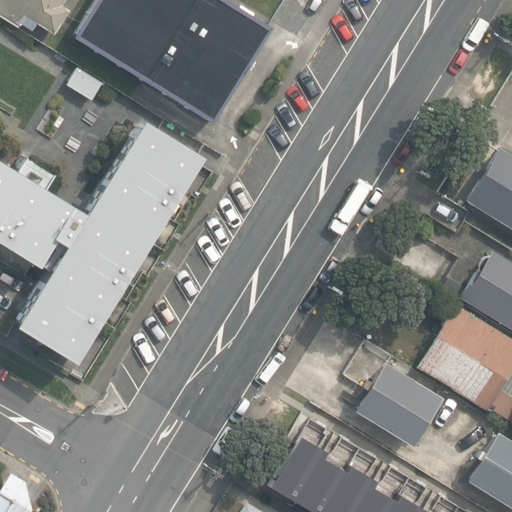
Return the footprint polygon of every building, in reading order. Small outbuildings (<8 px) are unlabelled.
[(35,22),(52,32),(66,10),(59,5),(62,0),(0,0),(0,13),(18,25),(19,22),(31,29),(35,22)] [(93,0),(72,36),(211,120),(267,29),(265,28),(218,0),(93,0)] [(76,67),(65,84),(90,100),(101,82),(76,67)] [(10,324),(70,361),(197,155),(138,119),(136,122),(91,194),(80,212),(41,188),(51,173),(20,154),(11,169),(0,162),(0,244),(33,265),(35,262),(45,268),(10,324)] [(511,155),(497,146),(464,200),(511,229),(511,155)] [(511,262),(490,248),(459,296),(511,331),(511,262)] [(383,283),(410,299),(419,283),(392,267),(383,283)] [(487,407),(511,422),(511,420),(511,368),(511,339),(453,304),(415,366),(486,409),(487,407)] [(353,409),(410,444),(440,396),(383,360),(353,409)] [(442,399),(467,417),(473,408),(448,390),(442,399)] [(465,478),(511,507),(511,439),(496,429),(465,478)] [(412,511),(423,496),(358,456),(334,494),(343,500),(335,511),(412,511)] [(0,511),(22,511),(28,503),(25,479),(7,468),(0,479),(0,511)] [(237,511),(261,511),(244,501),(237,511)]
